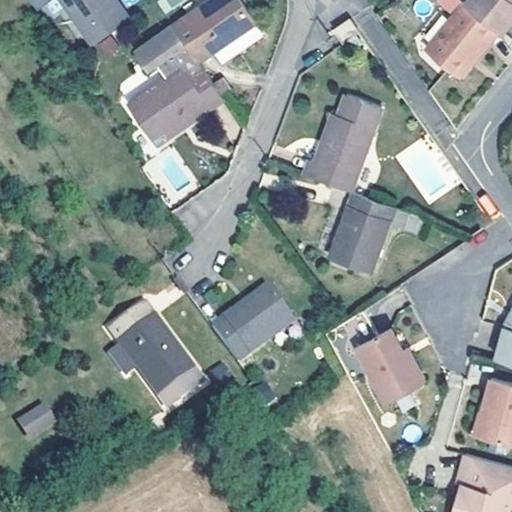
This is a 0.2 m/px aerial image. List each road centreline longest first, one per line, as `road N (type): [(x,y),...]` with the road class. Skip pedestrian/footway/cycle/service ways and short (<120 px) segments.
road 1 (residential): [(301,0),(244,176),(202,262)]
road 2 (unknown): [(511,218),(484,224),(444,252),(435,274),(443,325)]
road 3 (residential): [(511,204),(481,149),(485,128),(511,94)]
